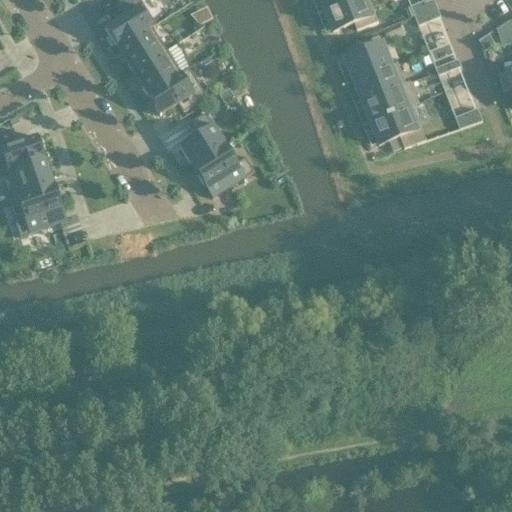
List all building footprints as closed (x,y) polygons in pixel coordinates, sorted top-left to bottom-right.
[(138,0),(126,0),(115,7),(122,19),(143,6),(138,0)] [(318,0),(321,4),(324,12),(324,13),(356,0),(318,0)] [(378,25),(367,0),(356,0),(324,13),(324,14),(332,34),(353,26),(356,33),(378,25)] [(432,0),(431,0),(421,4),(429,24),(440,19),(432,0)] [(429,24),(421,4),(410,8),(409,9),(413,19),(417,29),(418,28),(429,24)] [(117,51),(151,29),(155,27),(143,6),(122,19),(105,30),(117,51)] [(494,30),(502,47),(511,42),(511,26),(510,22),(494,30)] [(166,53),(151,29),(117,51),(132,74),(166,53)] [(488,37),(478,43),(484,53),(494,47),(488,37)] [(390,69),(378,39),(361,46),(364,53),(343,61),(352,84),(353,84),(390,69)] [(181,76),(166,53),(132,74),(147,97),(181,76)] [(457,62),(446,67),(449,74),(460,69),(457,62)] [(405,86),(397,67),(397,66),(390,69),(353,84),(353,85),(356,93),(359,100),(361,105),(405,87),(405,86)] [(449,74),(446,67),(435,71),(436,75),(438,78),(449,74)] [(207,100),(189,71),(181,76),(147,97),(160,118),(177,107),(183,115),(207,100)] [(511,72),(498,77),(504,94),(511,92),(511,93),(511,72)] [(418,105),(410,85),(409,84),(405,86),(405,87),(361,105),(363,110),(365,116),(369,124),(369,125),(411,108),(411,109),(418,106),(418,105)] [(234,99),(229,91),(218,97),(223,106),(234,99)] [(425,144),(411,109),(411,108),(369,125),(378,148),(388,144),(399,140),(403,150),(404,151),(425,144)] [(454,120),(459,132),(482,124),(477,111),(455,120),(454,120)] [(226,148),(206,116),(189,126),(197,137),(179,149),(192,169),(226,148)] [(45,161),(37,138),(17,145),(13,132),(0,136),(0,168),(3,176),(7,174),(45,161)] [(399,140),(388,144),(392,154),(403,150),(399,140)] [(254,174),(245,160),(237,165),(226,148),(192,169),(212,201),(254,174)] [(54,188),(45,161),(7,174),(16,201),(54,188)] [(16,201),(7,204),(20,239),(67,223),(54,188),(16,201)]
